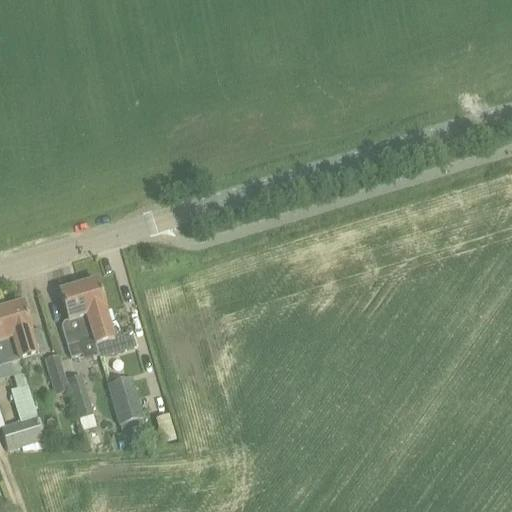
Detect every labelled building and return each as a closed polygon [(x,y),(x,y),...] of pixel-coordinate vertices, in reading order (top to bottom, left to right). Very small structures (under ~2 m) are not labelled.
[(98,280),(77,286),(96,348),(99,358),(100,361),(135,348),(132,335),(122,337),(115,314),(110,311),(107,310),(98,280)] [(96,348),(77,286),(59,292),(68,323),(65,324),(61,328),(71,361),(82,357),(84,361),(99,358),(95,348),(96,348)] [(4,312),(19,364),(46,355),(43,345),(42,345),(38,332),(30,335),(21,307),(4,312)] [(0,369),(19,364),(4,312),(0,313),(0,369)] [(57,401),(70,396),(59,360),(45,365),(57,401)] [(131,380),(108,388),(120,429),(128,426),(143,422),(131,380)] [(81,382),(67,386),(79,423),(92,419),(81,382)] [(169,417),(155,421),(162,447),(178,443),(169,417)] [(44,444),(36,420),(21,425),(0,431),(8,455),(22,451),(23,454),(49,452),(46,443),(44,444)]
